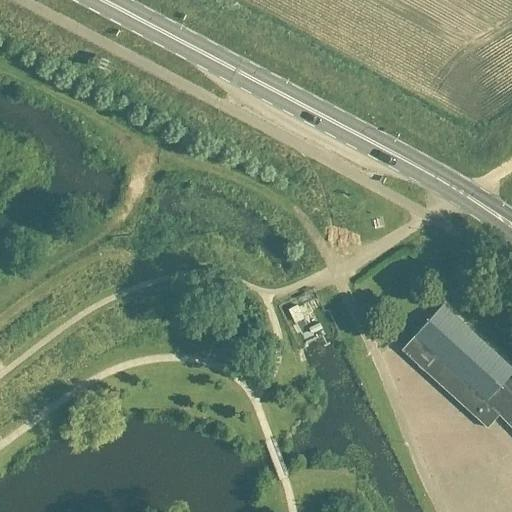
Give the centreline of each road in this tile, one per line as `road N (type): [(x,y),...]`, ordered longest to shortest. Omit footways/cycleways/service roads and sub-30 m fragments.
road 1 (secondary): [(465,198),(94,0)]
road 2 (unclassified): [(439,511),(376,362)]
road 3 (unclassified): [(335,275),(465,198)]
